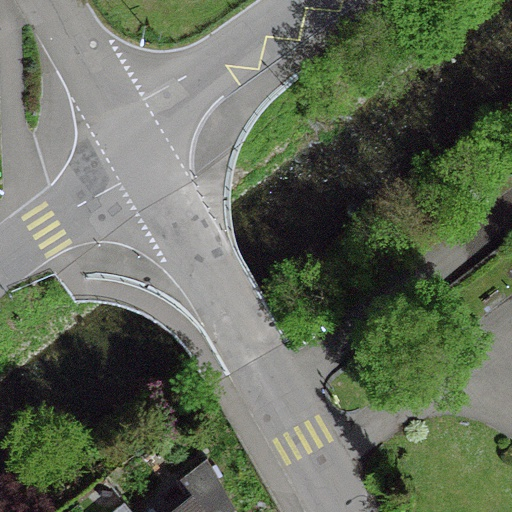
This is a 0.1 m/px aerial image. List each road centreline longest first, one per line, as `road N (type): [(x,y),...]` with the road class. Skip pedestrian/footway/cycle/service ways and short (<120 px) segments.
road 1 (residential): [(130,146),(341,511)]
road 2 (residential): [(130,146),(162,100),(310,0)]
road 3 (residential): [(0,256),(130,146)]
road 4 (residential): [(46,0),(130,146)]
